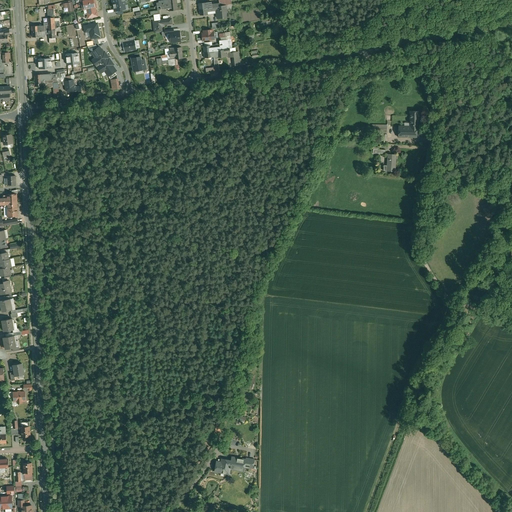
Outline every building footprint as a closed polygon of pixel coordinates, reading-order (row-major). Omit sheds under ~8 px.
[(94,0),(83,0),(82,0),(84,9),(88,8),(89,13),(96,12),(95,7),(96,7),(94,0)] [(127,8),(126,0),(112,3),(114,11),(127,8)] [(226,5),(220,5),(220,7),(212,8),(213,11),(216,11),(217,18),(229,16),(228,11),(227,11),(226,5)] [(45,25),(32,26),(33,31),(45,30),(55,28),(60,27),(60,22),(57,22),(57,23),(55,23),(55,22),(55,18),(55,17),(48,18),(48,22),(45,23),(45,25)] [(172,18),(156,20),(156,25),(155,25),(155,31),(162,30),(162,26),(164,24),(172,23),(172,18)] [(91,40),(101,38),(98,24),(84,27),(85,33),(90,32),(91,40)] [(45,30),(33,31),(33,37),(45,36),(45,35),(46,35),(46,34),(49,34),(50,38),(56,37),(56,31),(55,28),(45,30)] [(174,32),(170,32),(170,34),(169,35),(169,38),(171,39),(171,42),(181,41),(180,31),(174,32)] [(128,37),(119,39),(121,46),(123,46),(123,42),(129,41),(128,37)] [(129,41),(123,42),(123,46),(125,52),(125,51),(137,49),(135,39),(129,41)] [(97,66),(109,58),(107,54),(106,55),(100,46),(98,47),(92,52),(96,57),(97,59),(93,61),(97,66)] [(217,50),(204,51),(205,57),(214,56),(215,60),(218,59),(218,56),(217,50)] [(3,53),(0,53),(0,62),(3,62),(4,62),(4,61),(9,61),(9,53),(3,53)] [(78,53),(66,54),(67,64),(79,63),(78,53)] [(133,58),(135,69),(143,68),(143,67),(142,64),(146,64),(145,59),(142,60),(141,56),(133,58)] [(111,61),(109,58),(97,66),(100,71),(103,69),(105,70),(108,76),(115,72),(116,70),(110,61),(111,61)] [(117,79),(111,79),(113,89),(120,88),(118,78),(117,79)] [(77,87),(74,85),(73,79),(65,81),(67,91),(68,90),(72,94),(73,95),(78,94),(78,92),(81,92),(80,86),(77,87)] [(419,111),(411,111),(411,127),(417,127),(419,127),(419,111)] [(411,127),(399,126),(399,136),(417,136),(417,127),(411,127)] [(11,134),(4,135),(5,144),(12,143),(11,134)] [(396,154),(388,154),(387,165),(384,165),(384,170),(395,171),(396,154)] [(16,175),(8,176),(8,185),(16,184),(16,175)] [(17,200),(0,201),(0,203),(0,205),(4,204),(4,207),(8,207),(9,216),(18,215),(17,200)] [(2,250),(0,249),(0,260),(9,258),(8,252),(2,253),(2,250)] [(9,258),(0,260),(0,264),(0,265),(0,264),(0,268),(10,266),(12,266),(10,258),(9,258)] [(10,279),(4,280),(5,282),(0,283),(2,293),(12,292),(12,291),(11,291),(10,286),(11,286),(10,280),(10,279)] [(11,298),(1,300),(3,311),(13,309),(11,298)] [(13,318),(3,320),(4,331),(14,329),(13,318)] [(14,336),(4,337),(6,344),(7,348),(6,348),(6,349),(13,348),(16,347),(14,336)] [(22,363),(13,365),(15,372),(15,376),(24,374),(22,363)] [(25,392),(14,392),(14,401),(18,400),(18,402),(22,402),(22,400),(26,400),(25,392)] [(235,415),(234,419),(236,419),(235,424),(238,425),(239,421),(244,422),(245,417),(235,415)] [(30,426),(22,427),(22,437),(30,436),(30,426)] [(239,459),(237,459),(237,458),(232,457),(232,460),(230,467),(239,469),(240,467),(245,468),(246,463),(250,464),(250,467),(253,468),(255,459),(248,458),(247,460),(240,458),(239,458),(239,459)] [(227,460),(225,460),(225,459),(224,459),(222,458),(222,462),(217,461),(215,471),(229,474),(230,467),(232,460),(228,459),(227,460)] [(8,459),(0,459),(0,467),(0,468),(1,476),(11,475),(10,466),(8,467),(8,459)] [(32,462),(23,463),(24,473),(23,473),(23,474),(24,474),(25,480),(33,479),(32,462)]
